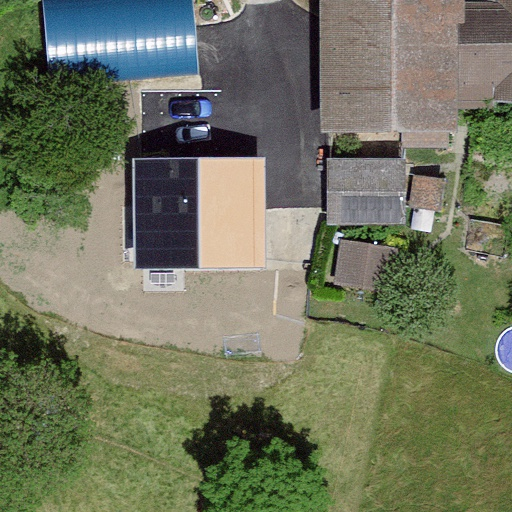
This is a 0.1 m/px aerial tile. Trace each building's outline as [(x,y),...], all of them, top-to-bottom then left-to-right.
[(50,0),(53,77),(202,72),(199,0),(50,0)] [(498,104),(498,98),(498,1),(465,1),(465,0),(322,0),(323,126),(457,126),(457,104),(498,104)] [(511,0),(498,0),(498,1),(498,98),(511,98),(511,0)] [(409,224),(411,156),(333,154),(331,222),(409,224)] [(264,160),(135,162),(136,270),(265,268),(264,160)]
